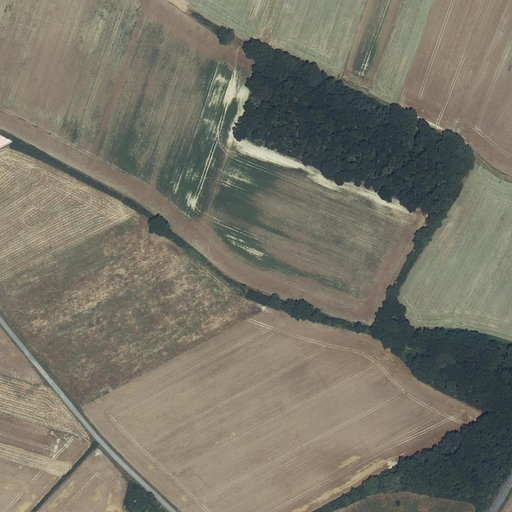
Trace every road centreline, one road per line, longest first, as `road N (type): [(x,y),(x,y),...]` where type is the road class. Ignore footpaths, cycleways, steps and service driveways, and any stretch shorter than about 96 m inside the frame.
road 1 (track): [(263,59),(511,180)]
road 2 (unclassified): [(0,321),(102,442),(174,511)]
